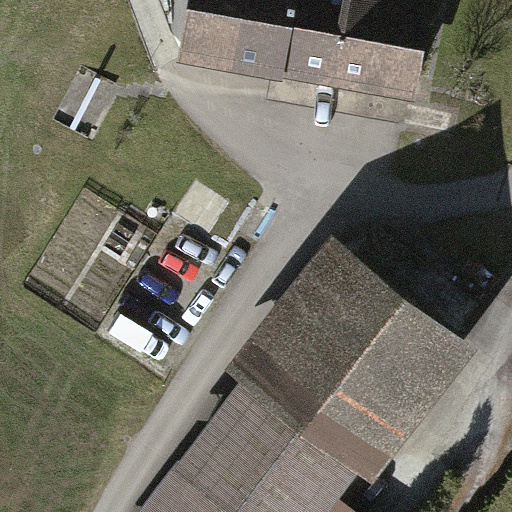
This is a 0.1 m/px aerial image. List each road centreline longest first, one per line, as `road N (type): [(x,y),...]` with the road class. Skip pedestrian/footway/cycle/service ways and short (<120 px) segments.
road 1 (track): [(511,174),(449,191),(307,189),(108,511)]
road 2 (track): [(307,189),(155,49),(136,0)]
